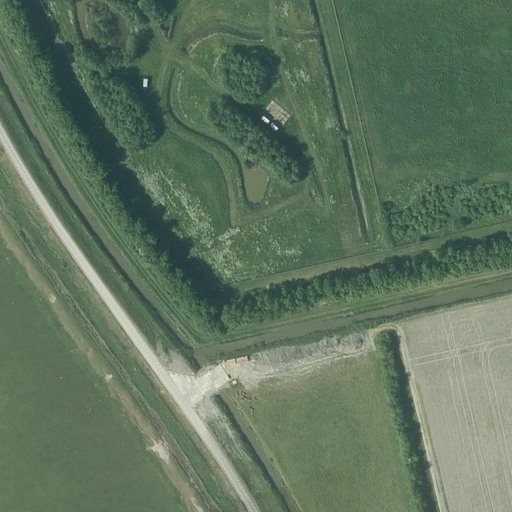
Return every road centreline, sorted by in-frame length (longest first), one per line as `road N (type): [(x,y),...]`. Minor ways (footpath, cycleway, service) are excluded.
road 1 (track): [(0,35),(117,240),(200,341),(511,271)]
road 2 (unclassified): [(252,511),(51,226),(0,136)]
